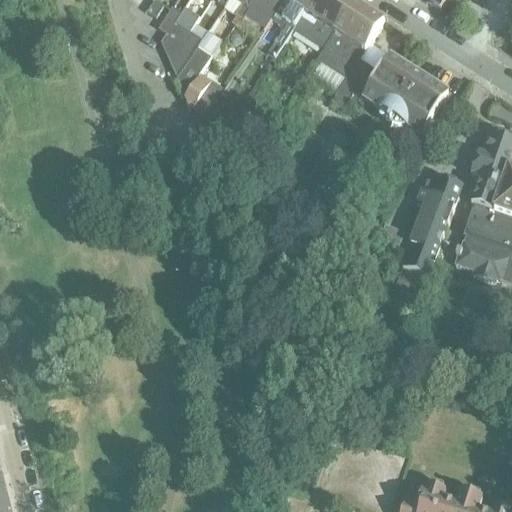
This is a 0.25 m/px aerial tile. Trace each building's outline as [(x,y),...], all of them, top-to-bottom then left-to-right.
[(221,0),(218,5),(226,10),(232,0),(221,0)] [(232,0),(226,10),(223,14),(236,22),(232,29),(238,32),(245,22),(256,0),(232,0)] [(256,0),(245,22),(266,35),(272,26),(288,0),(256,0)] [(284,33),(267,57),(276,62),(293,36),(316,0),(288,0),(272,26),(284,33)] [(342,0),(316,0),(293,36),(324,55),(354,8),(342,0)] [(416,0),(441,16),(451,0),(416,0)] [(321,71),(314,82),(339,98),(332,107),(346,115),(348,111),(356,98),(383,56),(371,49),(385,27),(354,8),(324,55),(316,68),(321,71)] [(171,17),(160,35),(167,40),(162,49),(178,84),(203,46),(189,37),(177,29),(183,19),(173,13),(171,17)] [(203,46),(178,84),(185,103),(202,80),(224,48),(208,37),(203,46)] [(383,56),(356,98),(365,104),(364,107),(377,115),(380,118),(382,122),(385,126),(389,130),(393,132),(397,134),(401,135),(407,134),(423,145),(451,99),(383,56)] [(202,80),(185,103),(191,118),(211,86),(202,80)] [(211,86),(191,118),(198,133),(224,94),(211,86)] [(459,263),(455,272),(474,279),(473,283),(497,292),(498,288),(511,292),(511,176),(508,175),(507,178),(505,178),(506,176),(490,170),(483,190),(476,211),(477,211),(475,216),(473,216),(464,243),(467,243),(465,249),(464,248),(460,257),(459,257),(457,263),(459,263)] [(424,211),(386,318),(405,326),(422,281),(430,285),(448,237),(465,192),(436,181),(433,188),(428,186),(417,209),(424,211)] [(335,224),(327,240),(350,252),(358,236),(335,224)] [(10,511),(3,478),(0,478),(0,511),(10,511)] [(404,508),(402,511),(482,511),(484,506),(460,498),(457,508),(445,505),(447,499),(428,493),(426,498),(412,494),(407,509),(404,508)]
